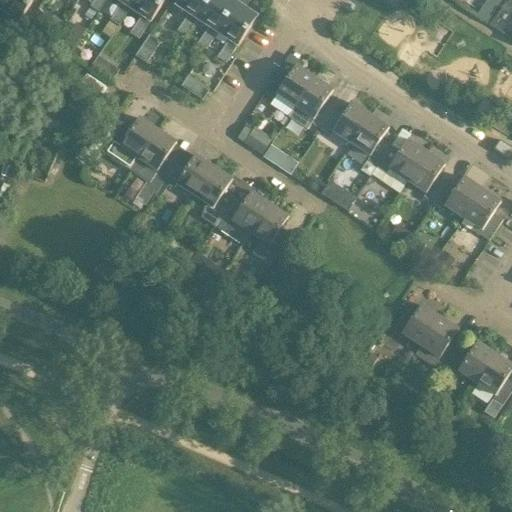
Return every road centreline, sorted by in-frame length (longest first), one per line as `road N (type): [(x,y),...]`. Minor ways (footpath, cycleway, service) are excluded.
road 1 (unclassified): [(448,511),(339,451),(127,358)]
road 2 (residential): [(511,170),(332,53),(316,25)]
road 3 (residential): [(209,144),(302,11)]
road 4 (unclassified): [(73,511),(127,358)]
road 5 (unclassified): [(127,358),(0,307)]
road 6 (residential): [(312,214),(209,144)]
